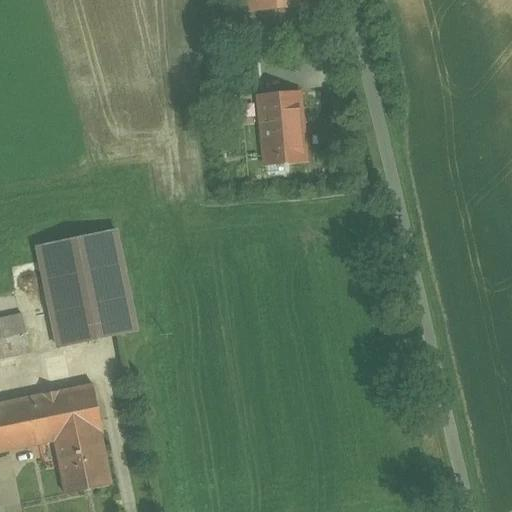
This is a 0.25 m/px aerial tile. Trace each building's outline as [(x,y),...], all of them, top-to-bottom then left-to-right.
[(311,0),(242,0),(243,12),(312,5),(311,0)] [(300,94),(259,98),(265,164),(306,160),(300,94)] [(117,231),(37,248),(58,347),(137,331),(117,231)] [(22,315),(0,319),(0,359),(30,353),(22,315)] [(93,385),(0,404),(0,453),(54,442),(101,432),(103,432),(93,385)] [(101,432),(54,442),(65,495),(112,485),(101,432)]
